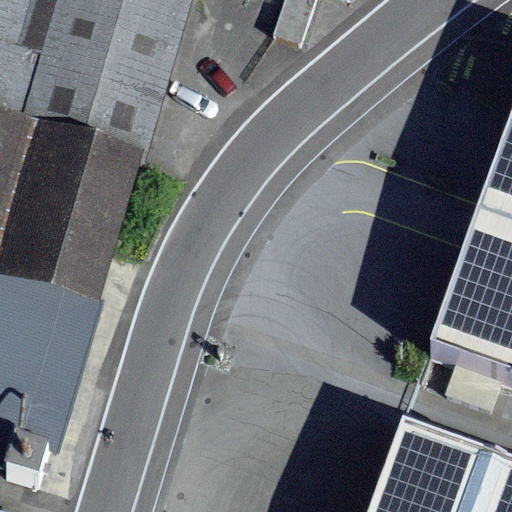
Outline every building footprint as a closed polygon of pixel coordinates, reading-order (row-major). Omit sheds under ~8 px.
[(64,0),(0,0),(0,120),(31,128),(64,0)] [(202,0),(76,0),(42,119),(158,152),(202,0)] [(31,128),(0,120),(0,279),(113,313),(157,163),(31,128)] [(511,139),(431,363),(511,392),(511,139)] [(511,511),(511,477),(407,441),(381,511),(511,511)]
